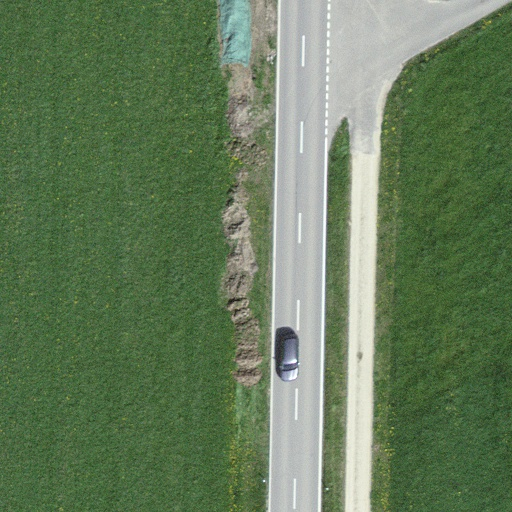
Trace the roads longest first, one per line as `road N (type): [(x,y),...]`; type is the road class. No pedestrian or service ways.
road 1 (tertiary): [(313,0),(300,511)]
road 2 (track): [(351,511),(360,0)]
